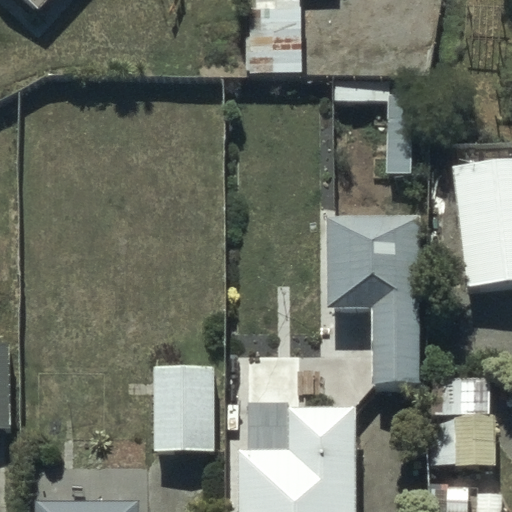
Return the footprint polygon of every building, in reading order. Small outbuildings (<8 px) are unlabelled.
[(19,0),(43,21),(62,0),(19,0)] [(251,49),(196,51),(197,88),(300,85),(298,16),(250,18),(251,49)] [(511,171),(454,177),(465,302),(511,298),(511,171)] [(416,227),(324,227),(324,318),(369,318),(369,364),(354,364),(354,385),(370,385),(370,395),(416,395),(416,227)] [(9,355),(0,355),(0,439),(10,439),(9,355)] [(217,375),(155,376),(156,465),(217,465),(217,375)] [(487,390),(431,389),(428,471),(492,473),(494,425),(486,425),(487,390)] [(291,463),(242,463),(241,511),(358,511),(359,421),(292,421),(291,463)] [(141,511),(141,503),(35,503),(35,511),(141,511)]
